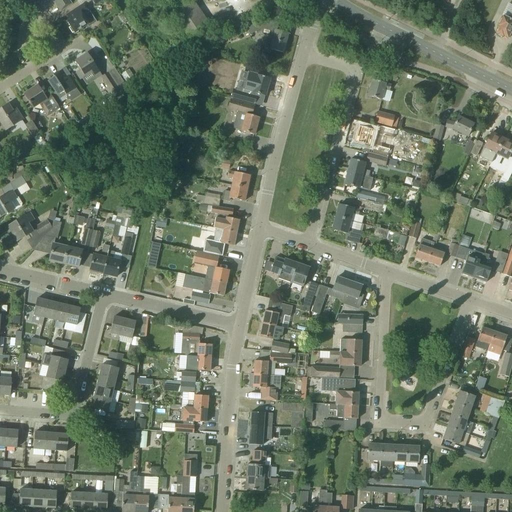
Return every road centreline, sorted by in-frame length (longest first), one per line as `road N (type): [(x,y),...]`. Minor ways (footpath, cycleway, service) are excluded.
road 1 (residential): [(380,271),(381,420),(423,420),(467,300)]
road 2 (residential): [(308,245),(351,70),(301,53)]
road 3 (tertiary): [(511,90),(334,0)]
road 4 (residential): [(0,413),(69,417),(100,294)]
road 5 (residential): [(221,511),(235,323)]
road 6 (residential): [(259,228),(301,53)]
road 7 (residential): [(235,323),(100,294)]
